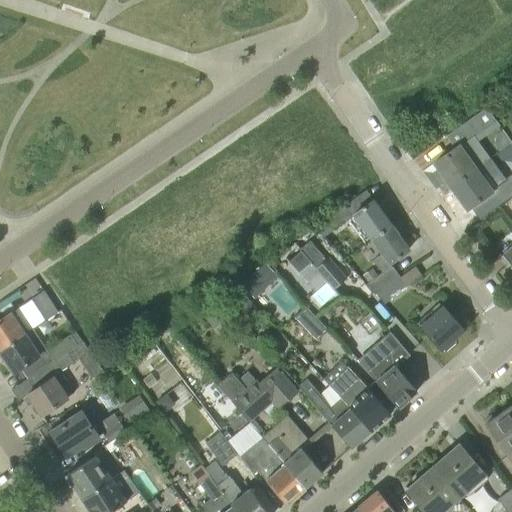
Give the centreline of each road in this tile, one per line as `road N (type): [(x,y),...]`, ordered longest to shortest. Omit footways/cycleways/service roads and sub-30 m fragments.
road 1 (residential): [(0,262),(315,49)]
road 2 (residential): [(315,49),(511,330)]
road 3 (residential): [(318,511),(511,343)]
